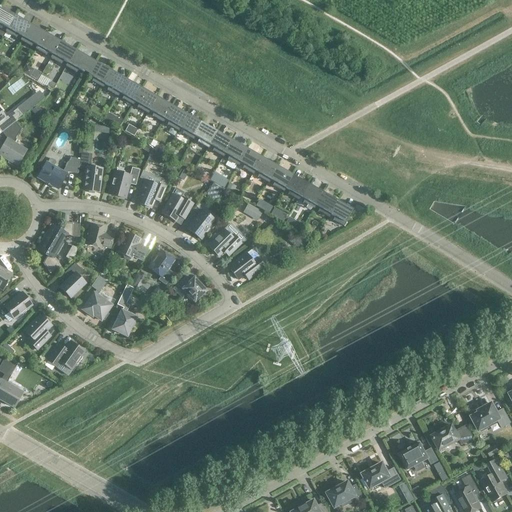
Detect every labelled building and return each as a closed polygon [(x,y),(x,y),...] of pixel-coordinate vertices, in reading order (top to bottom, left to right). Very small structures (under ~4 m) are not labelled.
[(10,14),(0,8),(0,35),(3,38),(6,32),(15,17),(15,16),(10,14)] [(25,23),(15,17),(6,32),(16,38),(18,35),(23,38),(30,26),(30,25),(25,22),(25,23)] [(40,32),(30,26),(23,38),(21,41),(31,47),(33,44),(38,47),(45,34),(40,31),(40,32)] [(55,40),(45,34),(38,47),(36,50),(46,55),(48,53),(53,55),(60,43),(60,42),(55,40)] [(70,49),(60,43),(53,55),(51,58),(61,64),(63,61),(68,64),(75,52),(75,51),(70,48),(70,49)] [(85,57),(75,52),(68,64),(66,67),(76,73),(78,70),(84,73),(84,72),(86,73),(88,74),(87,75),(93,79),(91,81),(102,87),(103,84),(110,72),(100,66),(101,65),(93,61),(91,60),(86,57),(85,57)] [(30,76),(37,80),(41,72),(34,68),(30,76)] [(116,74),(111,71),(110,72),(103,84),(108,87),(106,90),(117,96),(118,93),(125,81),(115,75),(116,74)] [(131,83),(126,80),(125,81),(118,93),(123,96),(122,99),(132,105),(133,102),(141,89),(130,83),(131,83)] [(146,91),(141,89),(133,102),(138,104),(137,107),(147,113),(148,110),(156,98),(145,92),(146,91)] [(161,100),(156,97),(156,98),(148,110),(153,113),(152,116),(162,122),(164,119),(171,107),(160,101),(161,100)] [(38,105),(31,111),(36,117),(43,112),(38,105)] [(97,108),(92,105),(88,110),(93,113),(97,108)] [(176,109),(171,106),(171,107),(164,119),(168,122),(167,125),(177,131),(179,128),(186,115),(176,109)] [(2,132),(15,122),(23,116),(17,109),(6,118),(1,112),(0,112),(0,130),(2,133),(2,132)] [(103,119),(118,128),(122,121),(107,113),(103,119)] [(191,117),(186,115),(179,128),(183,130),(182,133),(192,139),(194,136),(201,124),(191,118),(191,117)] [(21,129),(15,122),(2,132),(7,138),(0,150),(0,156),(9,161),(8,163),(18,169),(23,161),(21,160),(26,150),(13,143),(21,129)] [(206,126),(201,123),(201,124),(194,136),(199,139),(197,142),(207,148),(209,145),(216,133),(206,127),(206,126)] [(124,131),(133,136),(137,129),(128,124),(124,131)] [(221,135),(216,132),(216,133),(209,145),(214,148),(212,151),(222,157),(224,154),(231,141),(221,135)] [(236,143),(231,141),(224,154),(229,156),(227,159),(237,165),(239,162),(246,150),(236,144),(236,143)] [(142,149),(149,153),(151,148),(144,144),(142,149)] [(152,149),(147,160),(158,165),(163,155),(152,149)] [(251,152),(246,149),(246,150),(239,162),(244,165),(242,168),(252,174),(254,171),(261,159),(251,153),(251,152)] [(90,167),(91,155),(81,153),(80,166),(86,167),(83,188),(86,189),(86,191),(96,192),(96,190),(99,190),(102,169),(90,167)] [(58,189),(67,173),(67,172),(77,174),(79,159),(70,158),(62,172),(53,167),(55,163),(55,161),(51,159),(49,160),(47,163),(46,163),(37,177),(46,183),(47,181),(51,184),(51,185),(58,189)] [(266,161),(261,158),(261,159),(254,171),(259,174),(257,177),(267,183),(269,180),(276,167),(266,161)] [(176,176),(183,180),(189,170),(182,166),(176,176)] [(281,169),(276,167),(269,180),(274,182),(272,185),(282,191),(284,188),(291,176),(281,170),(281,169)] [(123,174),(123,173),(123,172),(117,170),(117,172),(115,172),(109,195),(125,199),(129,183),(135,185),(139,170),(132,169),(130,176),(123,174)] [(223,178),(214,173),(210,180),(219,185),(223,178)] [(296,178),(292,175),(291,176),(284,188),(289,191),(287,194),(297,200),(299,197),(306,184),(296,179),(296,178)] [(160,202),(166,188),(154,183),(153,184),(145,181),(136,202),(150,209),(154,200),(156,199),(160,200),(159,202),(160,202)] [(236,186),(229,182),(225,189),(233,192),(236,186)] [(205,194),(211,199),(219,188),(213,184),(205,194)] [(312,187),(307,184),(306,184),(299,197),(304,200),(302,203),(313,208),(314,206),(321,193),(311,187),(312,187)] [(327,195),(322,193),(321,193),(314,206),(319,208),(317,211),(328,217),(329,214),(336,202),(326,196),(327,195)] [(162,214),(175,222),(178,217),(184,220),(187,216),(186,215),(193,204),(181,197),(180,199),(173,195),(162,214)] [(342,204),(337,201),(336,202),(329,214),(334,217),(333,220),(343,226),(352,210),(346,206),(345,207),(341,205),(342,204)] [(272,207),(267,204),(263,210),(269,213),(272,207)] [(246,210),(256,216),(259,211),(249,205),(246,210)] [(215,221),(201,210),(187,229),(201,240),(215,221)] [(303,225),(288,217),(285,223),(299,231),(303,225)] [(218,256),(223,252),(228,257),(232,254),(231,253),(241,244),(242,245),(247,241),(230,223),(218,235),(217,234),(215,234),(212,237),(212,239),(213,240),(208,246),(218,256)] [(42,241),(38,250),(48,256),(44,263),(50,273),(60,267),(54,258),(58,251),(58,250),(53,247),(57,240),(62,243),(63,242),(67,235),(69,237),(71,237),(72,224),(66,224),(62,232),(51,226),(47,234),(46,236),(47,237),(45,240),(44,240),(43,242),(42,241)] [(86,239),(87,239),(88,239),(86,245),(101,249),(101,246),(110,248),(113,236),(107,234),(106,235),(104,235),(106,228),(91,225),(90,232),(88,231),(86,232),(85,237),(86,239)] [(124,255),(124,256),(123,257),(124,259),(128,261),(130,260),(131,258),(132,258),(133,256),(142,261),(147,249),(141,246),(140,246),(138,245),(140,240),(126,234),(118,252),(124,255)] [(301,250),(307,243),(299,237),(293,243),(301,250)] [(72,245),(65,258),(70,260),(75,256),(77,248),(72,245)] [(173,274),(168,271),(167,270),(174,261),(160,251),(156,256),(154,256),(152,257),(151,259),(151,260),(152,263),(148,268),(161,277),(159,280),(165,284),(173,274)] [(252,262),(246,254),(228,267),(238,280),(244,275),(248,281),(249,281),(249,280),(265,268),(257,258),(252,262)] [(78,277),(79,276),(83,272),(75,263),(64,273),(69,278),(60,287),(65,293),(64,294),(65,296),(66,297),(67,297),(69,297),(70,298),(85,284),(78,277)] [(10,274),(9,272),(7,271),(5,271),(0,268),(0,288),(3,290),(7,283),(7,284),(8,282),(12,275),(10,274)] [(108,314),(107,314),(106,313),(112,306),(97,295),(107,282),(98,276),(91,287),(96,290),(82,310),(89,315),(89,314),(89,313),(101,321),(102,319),(104,320),(108,314)] [(190,282),(189,281),(185,277),(172,289),(182,299),(187,294),(194,302),(206,292),(194,278),(190,282)] [(133,281),(130,286),(135,289),(138,284),(133,281)] [(126,312),(127,311),(129,306),(126,304),(133,289),(126,285),(117,305),(123,308),(113,330),(126,336),(131,326),(132,327),(137,317),(126,312)] [(11,301),(10,301),(7,296),(0,300),(0,309),(4,315),(8,312),(14,319),(15,318),(17,320),(22,315),(21,314),(32,306),(22,292),(11,301)] [(40,315),(33,322),(24,331),(31,338),(28,341),(37,350),(51,337),(50,336),(48,338),(44,335),(45,334),(45,332),(51,326),(40,315)] [(60,362),(61,363),(61,364),(71,371),(76,364),(77,364),(81,357),(80,356),(83,352),(84,351),(70,342),(64,350),(62,349),(63,348),(58,344),(46,360),(56,368),(60,362)] [(9,349),(4,344),(0,348),(5,353),(9,349)] [(0,372),(4,375),(1,380),(0,381),(0,399),(13,407),(21,393),(6,384),(17,365),(4,358),(0,365),(0,372)] [(472,417),(479,431),(481,430),(482,432),(489,428),(488,426),(497,421),(502,428),(511,423),(503,409),(497,413),(492,404),(485,408),(486,410),(472,417)] [(452,426),(432,437),(440,450),(459,440),(461,445),(473,438),(466,425),(460,429),(461,429),(455,432),(452,426)] [(414,467),(415,467),(417,472),(425,468),(422,463),(428,459),(431,465),(438,461),(431,449),(425,452),(420,444),(420,443),(419,444),(412,448),(411,448),(408,450),(407,450),(400,454),(399,455),(399,456),(407,470),(408,471),(408,470),(414,467)] [(490,457),(499,452),(496,447),(487,451),(490,457)] [(507,479),(505,477),(496,460),(487,465),(492,475),(481,481),(492,502),(507,494),(501,482),(507,479)] [(385,489),(401,480),(394,468),(387,472),(382,464),(363,475),(370,489),(382,482),(385,489)] [(482,466),(473,471),(476,476),(484,471),(482,466)] [(480,493),(470,475),(462,480),(466,488),(455,494),(464,511),(474,511),(481,508),(474,496),(480,493)] [(339,484),(336,486),(333,487),(335,490),(328,494),(335,508),(341,504),(343,508),(351,503),(350,500),(355,497),(356,498),(361,495),(356,485),(351,488),(348,483),(341,487),(339,484)] [(451,511),(443,495),(431,502),(434,506),(425,511),(452,511),(451,511)] [(307,505),(306,503),(306,502),(298,507),(299,509),(294,511),(328,511),(323,503),(317,506),(314,501),(307,505)]
